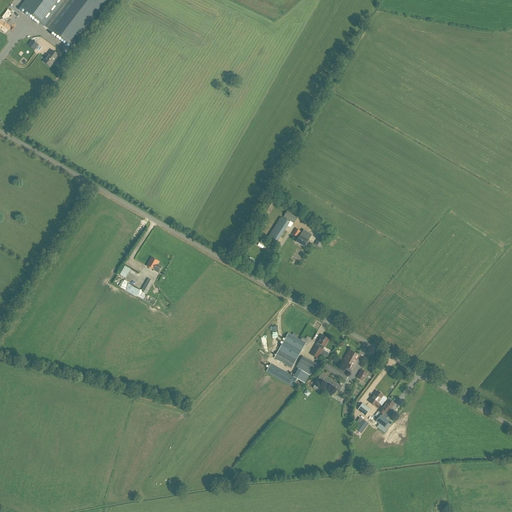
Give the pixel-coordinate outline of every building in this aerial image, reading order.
[(72,47),(108,0),(25,0),(20,8),(72,47)] [(34,50),(37,45),(31,40),(28,46),(34,50)] [(51,51),(43,62),(50,67),(58,56),(51,51)] [(272,197),(262,214),(267,217),(277,199),(272,197)] [(301,206),(298,210),(304,213),(302,216),(307,219),(311,212),(301,206)] [(287,210),(283,217),(294,223),(298,216),(287,210)] [(280,217),(266,238),(275,243),(289,223),(280,217)] [(295,228),(292,234),(297,238),(301,232),(295,228)] [(322,233),(314,244),(320,247),(325,239),(327,236),(326,235),(322,233)] [(300,236),(296,242),(304,247),(308,241),(300,236)] [(151,258),(147,267),(159,273),(162,268),(157,265),(158,262),(151,258)] [(138,294),(137,297),(142,300),(145,295),(153,282),(148,279),(141,291),(140,290),(140,291),(138,294)] [(129,283),(125,291),(136,297),(140,291),(140,290),(129,283)] [(289,334),(274,358),(292,368),(306,344),(301,340),(296,338),(297,335),(293,333),(292,335),(289,334)] [(317,343),(311,355),(318,359),(320,354),(322,351),(323,350),(324,347),(329,340),(322,336),(318,343),(317,343)] [(349,351),(343,361),(348,363),(346,367),(351,370),(357,360),(355,359),(357,355),(349,351)] [(340,354),(332,352),(330,358),(339,360),(340,354)] [(303,357),(296,368),(310,376),(317,365),(318,363),(316,361),(315,364),(303,357)] [(327,363),(324,369),(346,381),(349,375),(327,363)] [(271,364),(267,372),(293,387),(297,379),(294,377),(271,364)] [(360,371),(356,378),(362,381),(366,374),(362,372),(360,371)] [(321,374),(316,382),(338,394),(343,386),(321,374)] [(315,384),(313,388),(319,392),(322,387),(315,384)] [(378,392),(369,402),(375,407),(375,406),(378,409),(381,405),(378,403),(383,396),(382,395),(382,394),(381,393),(380,393),(379,392),(378,392)] [(389,400),(379,412),(383,415),(385,411),(388,413),(394,405),(389,400)] [(362,404),(357,411),(358,411),(365,416),(370,410),(362,404)] [(381,415),(376,421),(384,428),(385,427),(389,422),(386,419),(385,419),(385,418),(381,416),(381,415)] [(359,424),(355,430),(361,434),(368,424),(359,418),(357,422),(359,424)]
